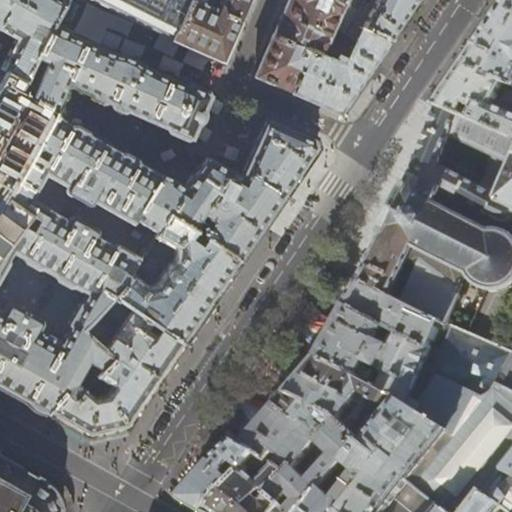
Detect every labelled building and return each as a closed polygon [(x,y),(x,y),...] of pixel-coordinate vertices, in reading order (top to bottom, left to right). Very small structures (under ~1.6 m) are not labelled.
[(64,0),(0,0),(0,68),(23,81),(36,58),(51,27),(64,0)] [(78,0),(221,62),(223,63),(244,15),(250,0),(78,0)] [(288,0),(254,77),(340,114),(373,66),(379,57),(390,40),(362,26),(352,47),(339,41),(339,39),(330,36),(338,18),(352,23),(353,22),(362,5),(364,0),(288,0)] [(374,0),(371,9),(362,5),(353,22),(362,26),(390,40),(416,4),(418,0),(374,0)] [(511,0),(508,0),(482,39),(476,48),(500,57),(492,80),(511,86),(511,0)] [(0,388),(5,391),(57,420),(83,390),(95,377),(111,359),(96,346),(80,331),(99,311),(113,298),(129,279),(127,277),(132,268),(139,259),(113,244),(111,244),(108,245),(91,235),(94,230),(74,219),(71,223),(59,216),(69,196),(85,206),(88,200),(131,225),(122,240),(143,252),(143,251),(147,252),(155,239),(168,217),(239,261),(270,216),(317,147),(314,139),(265,118),(239,176),(222,167),(214,163),(205,158),(185,190),(64,122),(68,115),(67,111),(65,109),(59,106),(69,84),(191,138),(209,96),(207,96),(51,27),(36,58),(45,62),(32,93),(20,87),(17,94),(53,116),(21,178),(7,199),(30,216),(0,256),(0,388)] [(436,107),(439,109),(511,140),(511,86),(492,80),(500,57),(476,48),(441,99),(436,107)] [(0,256),(30,216),(7,199),(21,178),(53,116),(17,94),(20,87),(23,81),(0,68),(0,256)] [(435,118),(416,165),(416,166),(414,170),(415,173),(441,186),(431,204),(491,233),(497,220),(504,224),(511,222),(511,221),(511,212),(495,204),(511,164),(511,140),(439,109),(435,118)] [(511,359),(499,384),(511,390),(511,164),(495,204),(511,212),(511,359)] [(397,209),(386,229),(403,228),(412,247),(469,275),(471,275),(475,282),(480,286),(486,290),(490,291),(495,292),(502,292),(511,289),(511,288),(511,237),(509,235),(501,233),(491,233),(431,204),(441,186),(415,173),(397,209)] [(187,338),(239,261),(168,217),(155,239),(172,249),(174,257),(169,265),(168,264),(164,270),(157,266),(149,277),(132,268),(127,277),(129,279),(113,298),(148,321),(157,327),(183,344),(187,338)] [(459,295),(469,275),(412,247),(403,228),(386,229),(364,272),(359,283),(449,325),(461,296),(459,295)] [(493,394),(499,384),(511,359),(511,351),(471,335),(449,325),(359,283),(345,306),(346,307),(342,314),(317,359),(387,395),(406,406),(435,425),(451,440),(477,396),(483,399),(493,394)] [(87,436),(126,427),(156,384),(161,376),(183,344),(157,327),(151,336),(142,329),(148,321),(113,298),(99,311),(119,325),(106,344),(100,341),(96,346),(111,359),(95,377),(108,386),(103,395),(94,397),(83,390),(57,420),(64,424),(87,436)] [(382,404),(387,395),(317,359),(314,362),(286,393),(336,418),(339,419),(351,430),(373,400),(382,404)] [(511,511),(511,390),(499,384),(493,394),(483,399),(477,396),(451,440),(435,425),(406,406),(387,395),(382,404),(373,400),(351,430),(352,432),(362,442),(384,461),(341,511),(384,511),(406,485),(424,498),(438,509),(435,511),(511,511)] [(323,433),(336,418),(286,393),(284,395),(276,405),(300,422),(303,418),(323,433)] [(343,463),(355,450),(345,441),(352,432),(351,430),(339,419),(336,418),(323,433),(303,418),(300,422),(276,405),(252,433),(240,447),(252,454),(255,456),(265,464),(273,452),(282,459),(274,470),(285,476),(265,494),(282,509),(284,511),(303,511),(314,496),(321,488),(343,463)] [(217,456),(211,462),(219,470),(228,462),(240,472),(245,475),(248,471),(245,467),(255,456),(252,454),(240,447),(232,441),(217,456)] [(362,442),(355,450),(343,463),(355,473),(344,489),(343,488),(340,491),(341,492),(335,500),(332,500),(321,488),(314,496),(303,511),(284,511),(282,509),(279,511),(341,511),(384,461),(362,442)] [(0,511),(59,511),(56,498),(53,492),(42,481),(34,477),(35,475),(27,471),(0,455),(0,511)] [(279,511),(282,509),(265,494),(285,476),(274,470),(265,464),(255,456),(245,467),(248,471),(245,475),(240,472),(204,511),(279,511)] [(177,500),(195,511),(204,511),(240,472),(228,462),(219,470),(211,462),(209,465),(177,500)]
